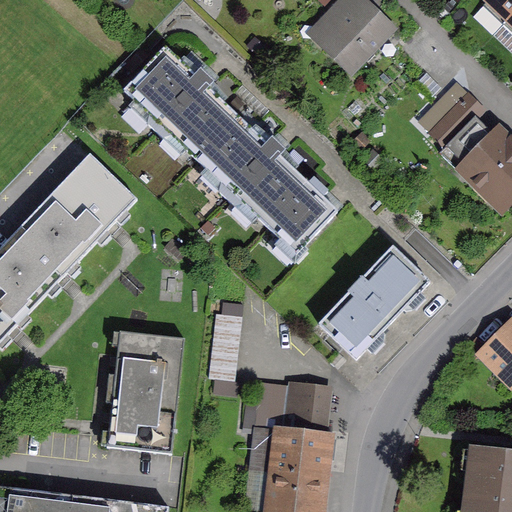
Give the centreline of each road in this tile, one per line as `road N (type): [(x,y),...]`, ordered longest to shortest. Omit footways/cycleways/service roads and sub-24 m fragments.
road 1 (unclassified): [(368,511),(377,456),(400,398),(511,271)]
road 2 (unknown): [(511,127),(398,0)]
road 3 (unknown): [(0,472),(130,487)]
